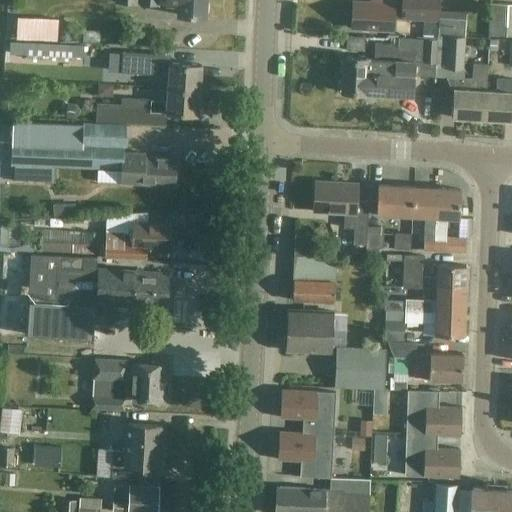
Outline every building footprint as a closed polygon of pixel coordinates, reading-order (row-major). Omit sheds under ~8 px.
[(116,0),(116,2),(139,4),(158,5),(158,0),(166,0),(167,4),(179,5),(178,15),(205,17),(205,12),(207,12),(208,3),(207,3),(206,2),(205,0),(116,0)] [(351,29),(392,31),(394,7),(391,6),(392,1),(386,0),(372,0),(372,2),(353,1),(351,29)] [(439,0),(402,0),(402,18),(439,20),(439,0)] [(511,35),(511,4),(489,4),(488,35),(511,35)] [(440,10),(438,35),(464,36),(466,11),(440,10)] [(19,37),(61,37),(61,16),(19,15),(19,37)] [(164,22),(147,28),(155,51),(171,45),(164,22)] [(437,35),(437,41),(436,62),(445,63),(444,67),(463,68),(464,36),(437,35)] [(366,93),(413,96),(414,74),(415,61),(436,62),(437,41),(398,38),(398,46),(397,68),(381,68),(381,72),(367,72),(366,93)] [(374,59),(368,59),(368,58),(343,57),(343,60),(341,61),(340,71),(342,73),(341,92),(366,94),(366,93),(367,72),(381,72),(381,68),(397,68),(398,46),(375,45),(374,59)] [(122,72),(146,73),(147,49),(124,48),(122,72)] [(167,89),(199,91),(201,65),(153,62),(152,74),(168,75),(167,89)] [(485,120),(487,90),(476,90),(477,79),(454,78),(454,88),(453,88),(452,118),(485,120)] [(497,91),(487,90),(485,120),(511,121),(511,118),(511,79),(498,79),(497,91)] [(199,91),(167,89),(167,101),(122,98),(121,104),(97,103),(96,121),(165,125),(166,113),(198,115),(199,91)] [(54,167),(121,170),(120,183),(173,186),(175,158),(145,157),(145,154),(124,153),(125,125),(84,124),(84,126),(14,123),(13,142),(12,142),(11,180),(54,182),(54,167)] [(354,228),(353,244),(366,245),(370,167),(369,167),(367,201),(356,200),(357,184),(315,182),(313,212),(344,213),(343,228),(354,228)] [(382,214),(394,215),(412,216),(414,187),(378,185),(377,198),(377,201),(377,214),(382,214)] [(437,188),(414,187),(412,216),(424,217),(422,250),(434,251),(437,188)] [(434,251),(465,252),(466,239),(446,237),(447,218),(459,219),(461,189),(437,188),(434,251)] [(93,214),(105,199),(95,191),(83,205),(93,214)] [(132,221),(131,244),(124,243),(124,231),(106,230),(105,256),(146,258),(146,246),(170,247),(171,223),(132,221)] [(383,248),(384,227),(367,227),(366,247),(383,248)] [(295,234),(292,300),(334,302),(336,256),(318,256),(319,235),(295,234)] [(41,250),(98,253),(99,244),(41,240),(41,250)] [(97,270),(95,270),(96,257),(58,255),(32,254),(27,335),(93,339),(94,323),(114,324),(115,302),(118,302),(118,305),(126,305),(126,303),(167,305),(169,273),(97,269),(97,270)] [(436,289),(465,289),(466,266),(437,264),(436,277),(421,276),(422,256),(404,255),(403,287),(436,289)] [(464,313),(465,289),(436,289),(436,300),(432,300),(431,312),(464,313)] [(405,299),(405,311),(431,312),(432,300),(405,299)] [(284,335),(284,345),(286,346),(286,349),(331,351),(334,311),(288,309),(286,335),(284,335)] [(431,323),(431,312),(405,311),(405,322),(431,323)] [(464,313),(431,312),(431,323),(435,323),(435,335),(463,336),(464,313)] [(388,342),(394,357),(393,388),(408,388),(408,373),(407,373),(408,358),(414,358),(414,367),(429,367),(429,380),(462,381),(463,353),(430,352),(430,354),(415,353),(415,343),(388,342)] [(335,386),(383,389),(385,349),(337,346),(335,386)] [(162,402),(162,395),(165,393),(166,384),(163,382),(164,365),(134,363),(134,365),(126,365),(126,360),(94,358),(91,409),(124,411),(125,377),(133,378),(132,401),(162,402)] [(302,420),(302,434),(333,435),(334,393),(280,391),(279,419),(302,420)] [(405,437),(436,439),(437,425),(460,426),(462,398),(408,395),(405,437)] [(48,411),(2,406),(0,422),(0,430),(31,433),(32,423),(47,425),(48,411)] [(125,451),(112,450),(96,449),(95,476),(136,478),(136,466),(159,467),(161,425),(126,423),(125,451)] [(333,435),(302,434),(279,433),(277,461),(301,462),(300,476),(331,477),(333,435)] [(459,440),(436,439),(405,437),(403,479),(434,481),(435,467),(458,468),(459,440)] [(0,464),(14,465),(14,448),(0,447),(0,464)] [(368,511),(370,479),(330,477),(330,489),(276,487),(275,511),(368,511)] [(435,483),(433,511),(456,511),(458,485),(435,483)] [(156,511),(158,486),(130,484),(114,484),(112,511),(114,511),(156,511)] [(494,511),(496,489),(472,487),(470,511),(494,511)] [(511,511),(511,489),(496,489),(494,511),(511,511)] [(100,511),(102,498),(80,496),(78,511),(100,511)] [(75,511),(76,500),(62,499),(61,511),(75,511)]
